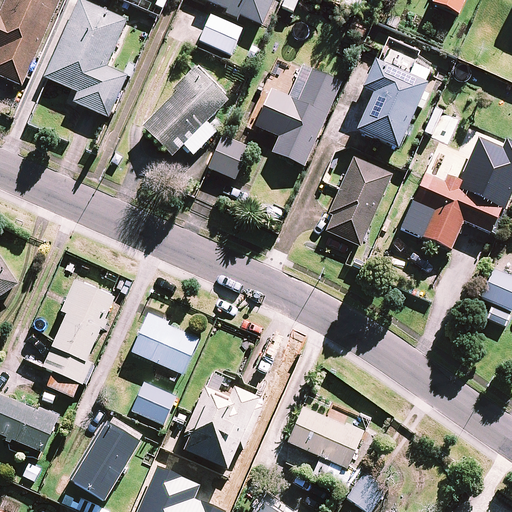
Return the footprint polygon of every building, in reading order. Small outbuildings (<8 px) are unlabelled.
[(60,0),(5,0),(0,13),(0,78),(21,87),(60,0)] [(273,0),(205,0),(205,2),(262,26),(273,0)] [(299,0),(285,0),(281,10),(293,15),(299,0)] [(434,0),(432,5),(457,16),(464,0),(434,0)] [(126,23),(79,1),(44,79),(77,94),(73,104),(107,120),(126,78),(105,68),(126,23)] [(368,23),(350,15),(342,31),(361,40),(368,23)] [(241,31),(211,17),(200,43),(230,56),(241,31)] [(385,39),(376,60),(363,54),(349,86),(367,93),(372,95),(355,134),(396,151),(429,75),(413,68),(419,54),(385,39)] [(228,99),(196,70),(142,131),(173,158),(183,147),(194,157),(221,127),(211,118),(228,99)] [(340,84),(312,71),(298,103),(271,91),(255,127),(279,138),(272,154),(303,168),(340,84)] [(459,121),(435,110),(429,124),(424,134),(448,145),(459,121)] [(248,149),(222,138),(208,170),(234,181),(248,149)] [(484,190),(430,166),(412,206),(423,211),(412,234),(450,251),(462,223),(489,235),(511,184),(511,163),(499,157),(484,190)] [(350,160),(326,215),(332,217),(325,233),(359,247),(389,176),(350,160)] [(0,297),(17,287),(0,260),(0,297)] [(511,311),(511,279),(492,272),(481,301),(511,312),(511,311)] [(114,299),(75,282),(61,313),(66,315),(43,369),(54,373),(47,388),(75,400),(90,365),(86,363),(114,299)] [(197,341),(147,319),(131,354),(182,376),(197,341)] [(234,384),(212,374),(186,432),(191,435),(183,452),(226,472),(237,447),(242,450),(263,405),(231,390),(234,384)] [(175,399),(144,385),(132,412),(163,426),(175,399)] [(57,420),(0,395),(0,436),(43,454),(57,420)] [(288,444),(319,458),(312,474),(335,484),(342,468),(347,470),(362,435),(303,409),(288,444)] [(143,437),(111,418),(71,483),(103,502),(143,437)] [(179,442),(165,437),(159,455),(173,460),(179,442)] [(342,500),(360,511),(385,511),(378,507),(389,489),(360,471),(342,500)]
